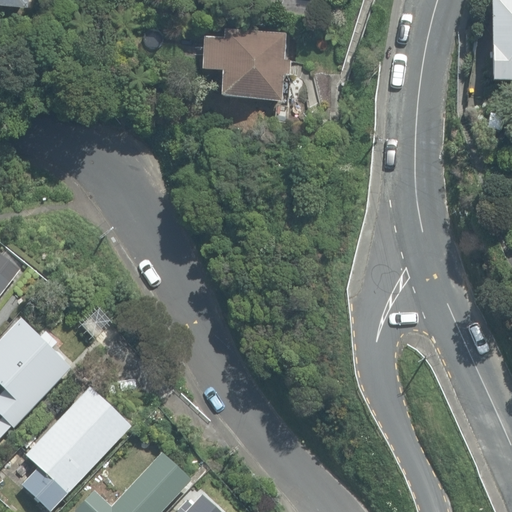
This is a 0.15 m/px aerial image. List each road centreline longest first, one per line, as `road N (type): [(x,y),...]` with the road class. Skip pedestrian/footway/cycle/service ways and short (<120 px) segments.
road 1 (residential): [(0,125),(102,158),(179,269),(218,369),(333,511)]
road 2 (residential): [(429,260),(399,284),(375,343),(378,384),(431,511)]
road 3 (residential): [(437,0),(418,80),(416,136),(429,260)]
road 4 (residential): [(429,260),(511,458)]
